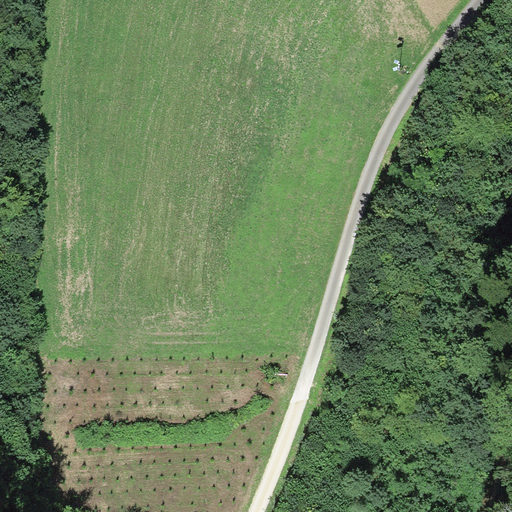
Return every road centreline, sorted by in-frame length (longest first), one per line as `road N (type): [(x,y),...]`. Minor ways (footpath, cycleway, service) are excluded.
road 1 (unclassified): [(476,0),(394,107),(306,382)]
road 2 (track): [(306,382),(256,511)]
